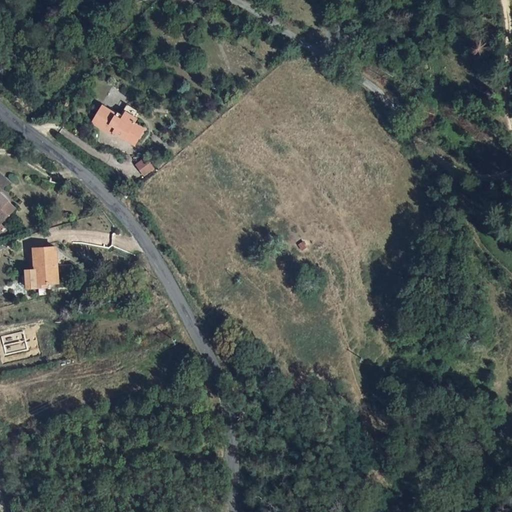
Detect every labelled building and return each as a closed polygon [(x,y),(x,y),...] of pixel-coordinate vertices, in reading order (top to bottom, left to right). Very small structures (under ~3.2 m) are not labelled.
[(107,109),(100,105),(89,121),(109,134),(111,131),(121,138),(124,134),(134,140),(141,129),(131,123),(134,119),(123,112),(121,115),(118,119),(113,115),(114,114),(107,109)] [(118,119),(121,115),(108,107),(107,109),(114,114),(113,115),(118,119)] [(124,134),(121,138),(131,144),(134,140),(124,134)] [(148,155),(135,164),(144,176),(157,168),(148,155)] [(0,196),(0,191),(5,184),(0,180),(0,219),(3,216),(6,218),(12,212),(3,203),(5,201),(0,196)] [(56,245),(35,247),(38,269),(29,270),(31,287),(41,286),(40,282),(59,279),(57,263),(59,263),(56,245)]
